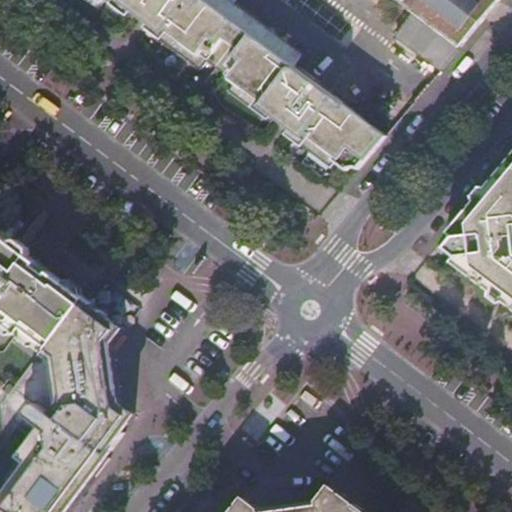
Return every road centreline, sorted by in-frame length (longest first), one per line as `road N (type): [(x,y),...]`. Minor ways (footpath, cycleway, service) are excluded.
road 1 (tertiary): [(0,74),(310,310)]
road 2 (residential): [(511,18),(349,219),(342,245),(348,263)]
road 3 (unclassified): [(133,511),(310,310)]
road 4 (tertiary): [(310,310),(511,462)]
road 5 (residential): [(348,263),(390,254),(511,99)]
